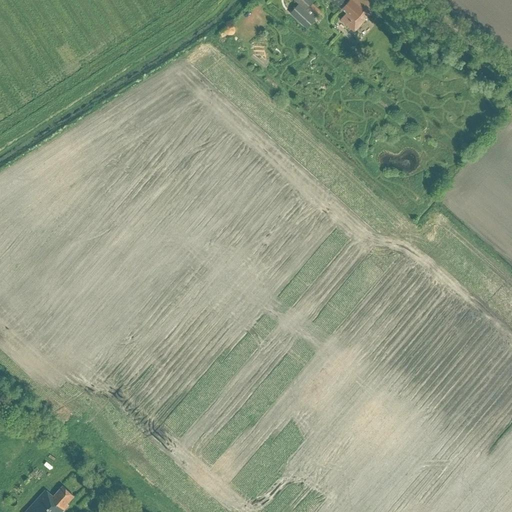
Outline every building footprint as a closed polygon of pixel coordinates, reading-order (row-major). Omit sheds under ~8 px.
[(295,0),(299,3),(290,13),(297,20),(306,27),(312,20),(316,16),(321,11),(313,3),(314,2),(312,0),(295,0)] [(355,31),(376,7),(367,0),(331,0),(340,8),(341,7),(347,12),(341,18),(355,31)] [(53,459),(58,455),(54,449),(49,452),(53,459)] [(39,465),(46,471),(49,467),(42,461),(39,465)] [(66,502),(72,495),(62,485),(53,495),(46,489),(25,511),(61,511),(68,504),(66,502)]
